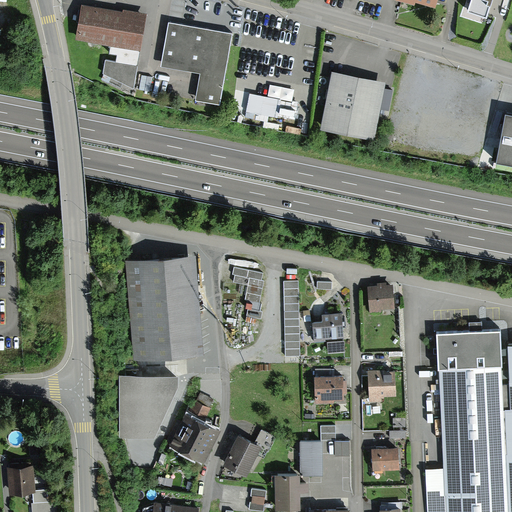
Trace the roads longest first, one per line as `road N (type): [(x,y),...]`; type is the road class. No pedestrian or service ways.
road 1 (motorway): [(511,215),(0,111)]
road 2 (motorway): [(0,141),(511,244)]
road 3 (tertiary): [(82,389),(67,124),(43,0)]
road 4 (residential): [(204,511),(225,419),(213,240)]
road 5 (residential): [(511,70),(268,0)]
road 6 (residential): [(355,268),(357,511)]
road 7 (unknown): [(425,511),(413,280)]
road 8 (residential): [(0,201),(213,240)]
road 9 (residential): [(355,268),(511,300)]
road 10 (residential): [(213,240),(355,268)]
road 11 (tertiary): [(87,511),(82,389)]
